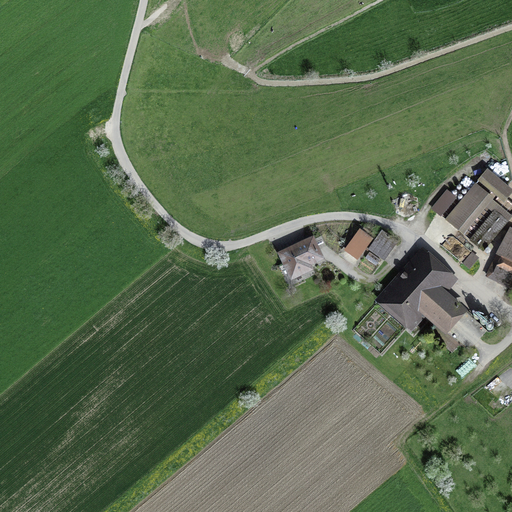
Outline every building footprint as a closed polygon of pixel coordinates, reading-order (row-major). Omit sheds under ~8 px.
[(487,171),(446,220),(483,251),(511,216),(511,203),(506,199),(511,192),(487,171)] [(454,197),(447,191),(433,209),(440,214),(454,197)] [(347,249),(357,257),(372,238),(362,230),(347,249)] [(383,231),(370,248),(382,258),(396,241),(383,231)] [(511,234),(510,233),(488,274),(510,286),(511,282),(511,234)] [(312,240),(281,254),(292,277),(304,271),(302,267),(321,258),(312,240)] [(469,267),(478,258),(463,244),(455,255),(469,267)] [(426,257),(385,301),(409,323),(422,309),(428,314),(426,315),(438,325),(431,333),(453,353),(460,345),(468,353),(487,332),(464,311),(463,312),(452,302),(449,305),(436,293),(450,278),(426,257)] [(511,393),(494,380),(488,388),(507,403),(511,395),(511,393)]
